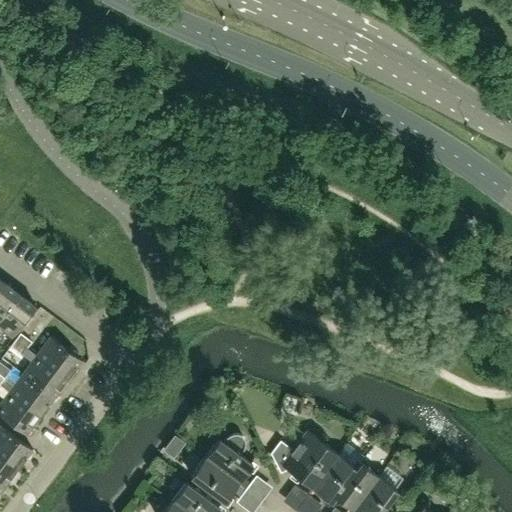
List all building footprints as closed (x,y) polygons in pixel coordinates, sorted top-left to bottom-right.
[(0,319),(19,294),(4,282),(0,287),(0,319)] [(0,328),(12,337),(35,306),(19,294),(0,319),(0,328)] [(20,333),(15,339),(26,348),(31,341),(20,333)] [(82,359),(50,336),(36,355),(67,378),(82,359)] [(22,354),(26,348),(15,339),(10,346),(22,354)] [(67,378),(36,355),(22,373),(54,396),(67,378)] [(0,382),(9,371),(0,364),(0,382)] [(9,391),(40,415),(54,396),(22,373),(13,385),(9,391)] [(0,414),(26,434),(40,415),(9,391),(0,402),(0,414)] [(32,448),(1,425),(0,426),(0,453),(18,467),(32,448)] [(312,488),(338,454),(306,430),(292,449),(280,439),(270,452),(280,472),(287,469),(312,488)] [(252,464),(240,454),(241,452),(243,449),(243,448),(244,445),(244,443),(244,442),(244,440),(243,439),(243,438),(242,436),(240,435),(240,434),(238,434),(235,434),(232,434),(231,434),(228,436),(225,438),(223,440),(222,441),(218,438),(204,457),(238,482),(252,464)] [(18,467),(0,453),(0,482),(4,486),(18,467)] [(334,496),(356,467),(338,454),(312,488),(331,502),(335,496),(334,496)] [(238,482),(204,457),(190,475),(224,501),(238,482)] [(353,510),(378,476),(360,462),(356,467),(334,496),(335,496),(353,510)] [(355,511),(380,511),(397,490),(378,476),(353,510),(355,511)] [(216,511),(219,508),(185,482),(171,500),(186,511),(216,511)] [(242,492),(250,498),(257,490),(249,484),(242,492)] [(265,496),(257,490),(250,498),(258,504),(265,496)] [(303,491),(297,499),(306,505),(312,497),(303,491)] [(298,511),(300,511),(306,505),(297,499),(291,507),(298,511)] [(186,511),(171,500),(162,511),(186,511)]
